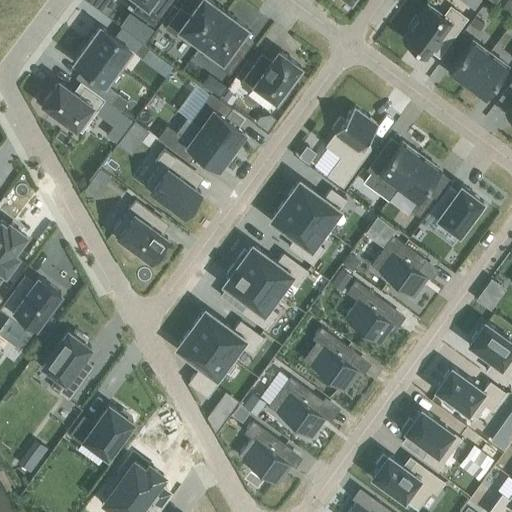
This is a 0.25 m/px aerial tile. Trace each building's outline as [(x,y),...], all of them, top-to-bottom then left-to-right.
[(138,0),(139,1),(132,10),(153,26),(170,1),(168,0),(138,0)] [(180,30),(201,45),(225,12),(209,0),(199,0),(189,15),(179,8),(165,28),(175,36),(180,30)] [(417,21),(408,32),(431,49),(447,27),(456,34),(469,17),(460,10),(456,15),(435,0),(432,0),(424,11),(421,9),(414,18),(417,21)] [(225,12),(201,45),(221,61),(217,66),(228,74),(243,54),(233,47),(247,28),(225,12)] [(154,30),(129,13),(120,26),(145,43),(154,30)] [(470,22),(479,30),(484,23),(474,16),(470,22)] [(118,66),(132,49),(100,26),(87,43),(118,66)] [(472,40),(449,71),(467,84),(490,53),(472,40)] [(118,66),(87,43),(74,61),(106,84),(118,66)] [(142,44),(136,52),(142,57),(149,49),(142,44)] [(283,91),(286,93),(296,80),(293,77),(300,67),(278,50),(271,60),(261,53),(239,82),(250,90),(254,85),(276,101),(283,91)] [(467,84),(485,97),(508,66),(490,53),(467,84)] [(72,92),(57,81),(40,103),(51,111),(49,114),(62,124),(64,121),(74,128),(91,106),(96,109),(103,100),(79,82),(72,92)] [(232,149),(245,132),(225,117),(232,108),(211,92),(191,119),(232,149)] [(117,93),(110,103),(120,110),(127,100),(117,93)] [(336,129),(325,144),(340,155),(327,173),(343,186),(372,146),(365,141),(379,123),(354,105),(344,119),(340,116),(333,126),(336,129)] [(113,126),(107,135),(117,143),(134,120),(124,113),(113,126)] [(135,121),(127,131),(141,141),(149,132),(135,121)] [(232,149),(200,126),(190,141),(167,124),(158,137),(190,161),(197,151),(219,167),(232,149)] [(395,189),(421,154),(402,140),(390,156),(381,149),(367,169),(395,189)] [(201,191),(182,177),(190,166),(164,147),(155,159),(160,163),(145,184),(185,214),(201,191)] [(421,154),(395,189),(396,190),(398,186),(417,199),(410,209),(419,216),(434,196),(424,189),(440,168),(421,154)] [(300,178),(286,197),(326,227),(347,198),(331,186),(324,196),(300,178)] [(448,185),(431,208),(461,230),(471,217),(474,219),(481,209),(484,206),(481,203),(483,200),(461,184),(456,191),(448,185)] [(286,197),(272,217),(296,235),(289,244),(304,256),(326,227),(286,197)] [(158,217),(133,199),(126,209),(132,212),(115,235),(149,260),(165,237),(151,226),(158,217)] [(0,279),(20,252),(15,248),(29,230),(11,217),(9,221),(3,216),(0,220),(0,279)] [(394,253),(381,271),(416,296),(430,277),(421,270),(428,259),(400,239),(391,251),(394,253)] [(253,243),(239,262),(278,291),(300,262),(284,251),(277,260),(253,243)] [(239,262),(225,281),(249,299),(242,309),(257,320),(278,291),(239,262)] [(61,292),(38,275),(24,295),(14,288),(0,307),(0,308),(32,331),(39,321),(43,323),(52,311),(49,308),(61,292)] [(360,300),(347,318),(382,343),(396,324),(386,317),(394,306),(365,285),(357,297),(360,300)] [(483,291),(477,299),(492,310),(498,301),(483,291)] [(206,307),(192,327),(231,356),(253,327),(237,315),(230,325),(206,307)] [(511,339),(485,320),(468,342),(492,360),(486,369),(506,384),(511,374),(511,371),(510,370),(511,367),(511,339)] [(192,327),(177,346),(201,364),(194,373),(210,385),(231,356),(192,327)] [(74,370),(91,346),(86,342),(88,339),(75,329),(73,332),(68,329),(42,364),(57,375),(50,386),(69,400),(85,378),(74,370)] [(326,347),(313,364),(347,390),(362,371),(352,363),(360,353),(331,332),(322,344),(326,347)] [(452,366),(435,388),(476,417),(485,405),(492,410),(506,391),(490,379),(483,389),(452,366)] [(292,376),(271,406),(313,437),(327,417),(318,410),(325,400),(292,376)] [(84,414),(69,433),(81,442),(84,438),(108,455),(133,420),(130,418),(133,414),(123,408),(120,411),(109,403),(95,422),(84,414)] [(409,417),(402,427),(429,447),(423,456),(439,468),(462,437),(421,407),(412,419),(409,417)] [(257,440),(244,458),(255,466),(252,469),(267,480),(269,476),(279,484),(293,464),(283,457),(291,447),(263,426),(254,438),(257,440)] [(144,450),(115,491),(144,511),(153,511),(167,493),(158,486),(170,469),(168,468),(171,465),(160,457),(158,460),(144,450)] [(379,466),(372,475),(399,495),(397,498),(407,506),(410,503),(416,507),(431,487),(436,490),(444,479),(416,459),(409,468),(388,453),(386,456),(383,453),(376,463),(379,466)] [(502,491),(487,511),(511,511),(511,495),(510,498),(502,491)] [(357,500),(347,511),(395,511),(374,497),(366,507),(357,500)]
